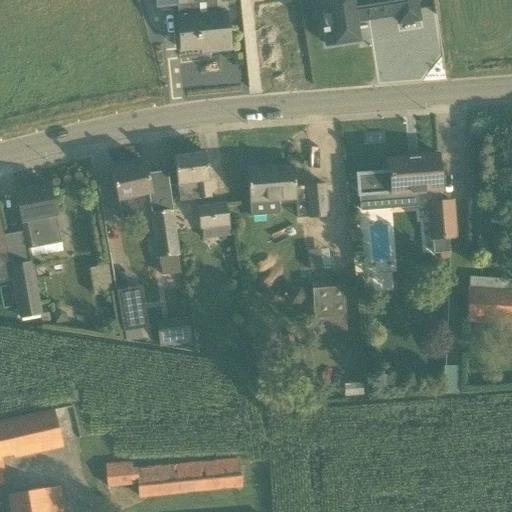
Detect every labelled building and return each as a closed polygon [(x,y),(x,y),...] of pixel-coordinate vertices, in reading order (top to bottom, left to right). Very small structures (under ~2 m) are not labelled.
[(157,0),(158,6),(181,4),(182,18),(178,18),(181,51),(211,48),(211,52),(230,50),(226,14),(200,16),(198,2),(201,2),(201,1),(212,0),(157,0)] [(319,30),(320,34),(322,34),(324,46),(356,42),(353,24),(352,18),(364,16),(361,0),(393,0),(396,18),(397,24),(417,22),(413,0),(312,0),(314,17),(320,16),(322,29),(319,30)] [(332,78),(349,76),(348,59),(331,61),(332,78)] [(208,181),(209,181),(205,153),(173,157),(177,185),(178,185),(180,202),(210,198),(208,181)] [(388,161),(389,172),(357,175),(359,196),(441,191),(438,155),(417,157),(417,159),(388,161)] [(157,258),(158,258),(161,277),(180,274),(177,256),(171,212),(173,211),(168,177),(149,180),(145,163),(111,171),(118,202),(122,219),(138,215),(134,198),(148,195),(157,258)] [(309,219),(327,217),(324,184),(307,187),(295,188),(293,167),(247,170),(249,203),(296,199),(297,218),(309,217),(309,219)] [(5,236),(12,279),(14,278),(22,318),(42,314),(29,249),(43,246),(60,243),(49,185),(15,192),(23,232),(5,236)] [(452,201),(427,202),(430,241),(455,239),(452,201)] [(203,239),(231,236),(227,203),(199,206),(203,239)] [(0,281),(12,279),(5,236),(3,236),(0,224),(0,281)] [(311,250),(312,270),(331,269),(331,249),(311,250)] [(108,265),(89,268),(93,295),(112,292),(108,265)] [(344,279),(311,281),(312,304),(313,318),(346,317),(344,279)] [(511,289),(468,287),(466,324),(511,325),(511,289)] [(140,288),(116,291),(122,332),(124,332),(136,330),(141,329),(146,328),(140,288)] [(54,324),(67,322),(66,314),(59,310),(52,311),(54,324)] [(160,347),(177,344),(174,320),(156,322),(160,347)] [(457,394),(458,367),(444,366),(443,394),(457,394)] [(54,410),(0,421),(0,484),(3,484),(1,472),(4,471),(1,460),(62,446),(54,410)] [(131,462),(104,465),(106,487),(137,484),(139,498),(242,488),(239,458),(136,469),(136,466),(131,467),(131,462)] [(10,511),(63,511),(59,486),(8,495),(10,511)]
